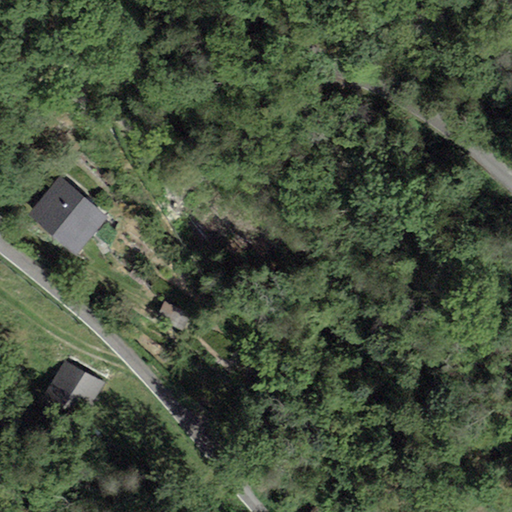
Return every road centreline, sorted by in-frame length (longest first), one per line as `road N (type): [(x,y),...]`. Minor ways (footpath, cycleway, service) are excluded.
road 1 (tertiary): [(260,511),(124,350),(0,245)]
road 2 (tertiary): [(231,0),(306,49),(423,107),(511,180)]
